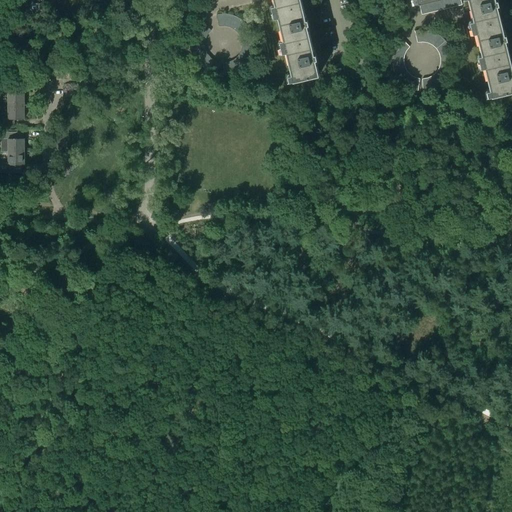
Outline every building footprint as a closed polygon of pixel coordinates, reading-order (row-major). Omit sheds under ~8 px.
[(275,0),(278,11),(303,5),(301,0),(275,0)] [(433,0),(431,1),(433,12),(437,11),(439,11),(436,0),(433,0)] [(436,0),(439,11),(442,10),(445,9),(442,0),(436,0)] [(442,0),(445,9),(447,9),(451,8),(448,0),(442,0)] [(469,0),(476,26),(501,20),(496,0),(469,0)] [(429,1),(425,2),(428,13),(432,12),(433,12),(431,1),(429,1)] [(424,2),(419,4),(422,15),(427,14),(428,13),(425,2),(424,2)] [(278,11),(286,46),(311,40),(303,5),(278,11)] [(219,14),(217,15),(219,27),(222,26),(224,26),(225,14),(222,14),(219,14)] [(227,27),(229,27),(234,16),(232,15),(230,15),(227,14),(225,14),(224,26),(226,26),(227,27)] [(233,29),(234,29),(241,20),(240,18),(237,17),(235,16),(234,16),(229,27),(232,28),(233,29)] [(241,20),(234,29),(236,31),(237,32),(238,33),(247,25),(246,23),(245,22),(244,21),(241,20)] [(476,26),(484,61),(510,55),(501,20),(476,26)] [(211,31),(203,22),(201,24),(199,27),(198,29),(208,35),(209,33),(211,31)] [(247,25),(238,33),(239,34),(240,36),(241,37),(252,33),(250,30),(249,28),(247,25)] [(195,35),(194,36),(206,40),(206,39),(207,37),(207,36),(208,35),(198,29),(197,30),(196,33),(195,35)] [(415,31),(418,43),(419,42),(420,42),(423,42),(423,30),(420,30),(418,30),(415,31)] [(427,43),(428,43),(432,31),(429,31),(426,30),(423,30),(423,42),(424,42),(426,42),(427,43)] [(432,44),(433,45),(439,35),(436,33),(434,32),(432,31),(428,43),(429,43),(430,44),(432,44)] [(242,42),(254,41),(254,40),(253,37),(253,35),(252,33),(241,37),(241,38),(241,40),(242,42)] [(439,35),(433,45),(434,46),(435,47),(437,48),(446,41),(445,40),(443,38),(441,36),(439,35)] [(193,43),(193,45),(205,45),(205,44),(206,42),(206,40),(194,36),(194,38),(194,40),(193,43)] [(409,47),(401,38),(399,40),(398,42),(396,45),(406,51),(407,50),(408,49),(409,47)] [(311,40),(286,46),(294,81),(320,75),(311,40)] [(242,46),(242,47),(254,50),(254,48),(254,45),(254,42),(254,41),(242,42),(242,43),(242,45),(242,46)] [(446,41),(437,48),(437,49),(438,51),(439,53),(450,48),(449,46),(448,44),(446,42),(446,41)] [(194,51),(194,53),(206,50),(206,48),(205,47),(205,45),(193,45),(193,46),(193,48),(194,51)] [(393,52),(393,53),(404,56),(405,56),(405,54),(406,53),(406,51),(396,45),(395,47),(394,49),(393,52)] [(241,51),(240,52),(251,58),(252,55),(253,54),(253,52),(254,50),(242,47),(241,49),(241,51)] [(441,57),(441,58),(452,56),(452,54),(451,51),(450,49),(450,48),(439,53),(440,54),(440,56),(441,57)] [(198,61),(208,55),(207,53),(207,51),(206,50),(194,53),(195,56),(196,58),(198,61)] [(251,58),(240,52),(239,54),(237,57),(246,65),(249,62),(250,60),(251,58)] [(392,60),(392,62),(404,61),(404,59),(404,57),(404,56),(393,53),(392,54),(392,57),(392,60)] [(203,67),(204,68),(212,58),(211,58),(210,57),(209,56),(208,55),(198,61),(199,63),(201,65),(203,67)] [(511,63),(510,55),(484,61),(493,96),(511,91),(511,63)] [(441,62),(441,63),(452,65),(453,62),(453,59),(452,56),(441,58),(441,59),(441,60),(441,62)] [(234,60),(233,60),(240,70),(241,70),(243,68),(245,66),(246,65),(237,57),(237,58),(235,59),(234,60)] [(209,71),(211,72),(216,61),(215,61),(214,60),(212,59),(212,58),(204,68),(205,68),(207,70),(209,71)] [(230,62),(229,62),(232,74),(234,73),(236,72),(239,71),(240,70),(233,60),(231,61),(230,62)] [(216,61),(211,72),(214,73),(216,74),(219,75),(221,63),(220,62),(218,62),(216,61)] [(404,61),(392,62),(392,64),(392,66),(393,68),(393,70),(405,66),(404,64),(404,63),(404,61)] [(225,63),(224,63),(224,75),(225,75),(229,75),(232,74),(229,62),(227,63),(225,63)] [(440,67),(439,68),(450,73),(450,72),(451,69),(452,67),(452,65),(441,63),(441,64),(440,65),(440,67)] [(405,66),(393,70),(394,72),(395,74),(396,76),(397,78),(407,71),(406,69),(406,68),(405,66)] [(438,71),(436,72),(445,80),(446,79),(448,77),(449,74),(450,73),(439,68),(438,70),(438,71)] [(402,83),(403,84),(411,75),(410,74),(409,73),(407,71),(397,78),(398,79),(400,81),(402,83)] [(434,75),(432,76),(439,86),(441,84),(443,83),(445,81),(445,80),(436,72),(435,73),(434,75)] [(408,88),(410,88),(415,77),(414,77),(413,76),(411,75),(403,84),(404,85),(406,86),(408,88)] [(430,77),(428,78),(431,90),(435,88),(438,87),(439,86),(432,76),(430,77)] [(417,78),(415,77),(410,88),(413,90),(416,90),(418,91),(420,79),(417,78)] [(431,90),(428,78),(426,78),(424,79),(423,79),(423,91),(426,91),(429,90),(431,90)] [(0,93),(8,93),(8,106),(25,106),(24,93),(14,93),(14,87),(0,87),(0,93)] [(25,106),(8,106),(8,119),(0,118),(0,124),(15,125),(14,119),(25,119),(25,106)] [(2,151),(8,151),(25,151),(25,139),(15,139),(15,132),(0,132),(0,138),(2,139),(2,151)] [(25,151),(8,151),(8,164),(0,164),(0,170),(20,170),(20,164),(25,164),(25,151)]
